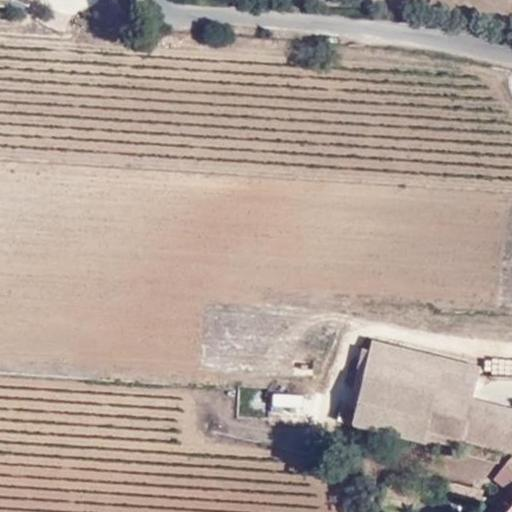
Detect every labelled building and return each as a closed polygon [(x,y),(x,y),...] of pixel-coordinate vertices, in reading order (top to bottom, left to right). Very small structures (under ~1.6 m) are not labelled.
[(443,398),(480,408),(486,381),(448,372),(443,398)] [(440,408),(480,408),(443,398),(440,408)] [(511,414),(480,408),(440,408),(431,440),(470,450),(471,441),(511,452),(511,414)] [(390,468),(384,491),(408,495),(414,472),(390,468)] [(451,477),(449,481),(448,491),(484,498),(486,485),(451,477)]
